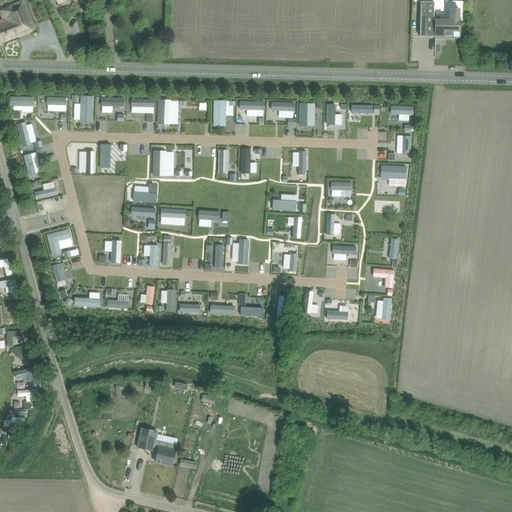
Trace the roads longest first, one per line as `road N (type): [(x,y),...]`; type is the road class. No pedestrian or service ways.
road 1 (tertiary): [(511,79),(0,65)]
road 2 (unclassified): [(189,511),(106,492),(89,475),(0,159)]
